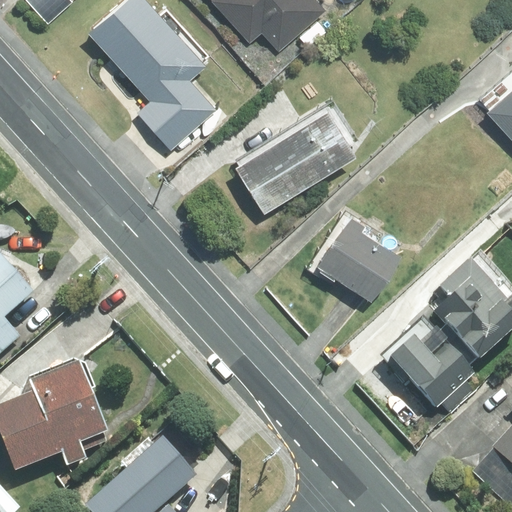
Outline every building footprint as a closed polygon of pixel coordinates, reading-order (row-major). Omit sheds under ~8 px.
[(27,0),(47,21),(69,0),(27,0)] [(150,0),(113,0),(86,24),(148,97),(136,108),(167,145),(213,106),(186,75),(202,61),(150,0)] [(323,6),(317,0),(212,0),(248,40),(260,29),(277,48),(296,32),(307,44),(325,28),(313,14),(323,6)] [(511,79),(484,106),(511,134),(511,79)] [(323,103),(233,161),(263,206),(352,148),(323,103)] [(398,249),(359,222),(362,219),(347,208),(317,251),(311,247),(302,261),(315,270),(321,262),(367,294),(398,249)] [(0,351),(18,335),(2,317),(31,291),(0,255),(0,351)] [(511,313),(466,264),(435,292),(445,303),(430,317),(476,366),(511,331),(511,313)] [(425,319),(386,353),(435,407),(474,373),(425,319)] [(0,403),(0,440),(12,470),(59,450),(65,465),(84,458),(77,440),(104,429),(76,362),(28,382),(31,390),(0,403)] [(511,422),(491,446),(511,464),(511,422)] [(159,435),(82,503),(89,511),(151,511),(156,508),(160,511),(183,511),(197,500),(184,485),(195,474),(159,435)] [(222,473),(206,460),(201,467),(216,480),(222,473)] [(0,511),(1,511),(13,501),(0,487),(0,511)]
